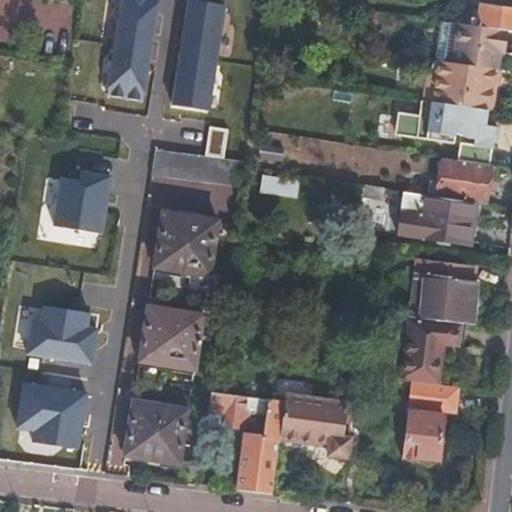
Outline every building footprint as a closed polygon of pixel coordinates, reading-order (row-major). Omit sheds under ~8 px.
[(160,0),(158,0),(123,0),(108,99),(144,104),(160,0)] [(226,10),(190,5),(174,109),(210,114),(226,10)] [(472,22),(471,28),(499,32),(509,33),(511,33),(511,9),(482,5),(479,23),(472,22)] [(503,71),(504,71),(509,33),(499,32),(471,28),(465,27),(459,27),(455,65),(492,70),(503,71)] [(439,77),(437,104),(492,111),(495,86),(490,86),(492,70),(455,65),(440,63),(439,77)] [(490,86),(495,86),(501,87),(503,71),(492,70),(490,86)] [(428,77),(426,103),(437,104),(439,77),(428,77)] [(158,151),(154,177),(242,190),(244,170),(245,164),(158,151)] [(492,166),(444,159),(439,199),(476,204),(486,206),(492,166)] [(112,178),(83,174),(82,182),(64,179),(56,227),(103,235),(112,178)] [(384,190),(366,188),(364,198),(382,201),(384,190)] [(476,204),(439,199),(403,193),(400,217),(398,234),(422,238),(471,244),(476,204)] [(157,270),(209,278),(217,224),(166,217),(157,270)] [(478,266),(416,259),(408,317),(475,325),(480,281),(476,281),(478,266)] [(43,321),(34,320),(29,354),(93,365),(99,330),(89,328),(91,314),(46,306),(43,321)] [(142,365),(195,372),(204,317),(152,310),(142,365)] [(461,326),(410,320),(402,380),(414,382),(438,385),(443,348),(457,349),(461,326)] [(438,385),(414,382),(408,445),(406,445),(404,462),(419,463),(420,460),(441,463),(447,416),(460,417),(464,388),(438,385)] [(89,394),(26,384),(19,428),(36,431),(34,443),(80,450),(89,394)] [(214,394),(209,427),(246,432),(249,414),(251,399),(214,394)] [(287,403),(282,440),(335,447),(334,455),(351,458),(354,439),(348,438),(352,405),(288,396),(287,403)] [(251,399),(249,414),(253,414),(268,417),(270,401),(251,399)] [(248,443),(242,491),(276,495),(282,440),(287,403),(270,401),(268,417),(266,439),(254,438),(252,439),(249,440),(248,443)] [(128,457),(181,465),(189,413),(136,405),(128,457)] [(188,479),(202,480),(204,464),(190,463),(188,479)]
